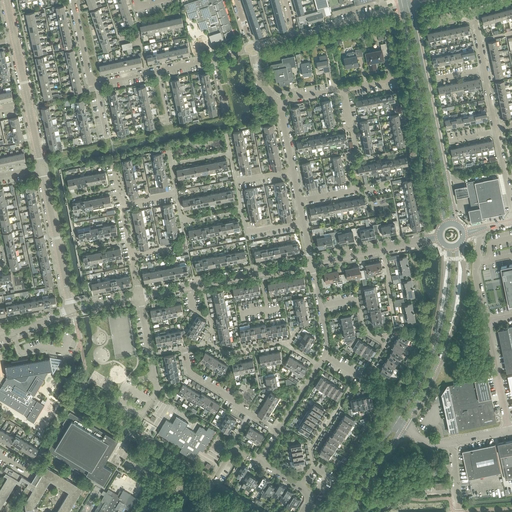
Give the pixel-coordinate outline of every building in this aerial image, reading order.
[(97,5),(95,1),(95,0),(88,3),(89,9),(97,6),(97,7),(101,6),(100,4),(97,5)] [(118,3),(119,7),(120,8),(127,6),(125,0),(118,3),(117,1),(113,3),(114,5),(118,3)] [(234,36),(222,0),(198,0),(184,5),(187,13),(188,14),(189,20),(196,18),(198,23),(201,31),(208,29),(210,34),(209,35),(213,46),(224,42),(223,40),(226,39),(234,36)] [(244,3),(245,9),(252,7),(251,1),(244,3)] [(120,9),(121,13),(122,14),(129,11),(127,6),(120,8),(119,7),(115,9),(116,11),(120,9)] [(90,11),(92,17),(100,15),(99,14),(98,9),(90,11)] [(323,16),(326,15),(324,9),(320,10),(321,12),(306,16),(306,14),(297,17),(298,20),(303,19),(304,21),(307,20),(307,21),(308,21),(308,23),(313,21),(323,19),(323,16)] [(122,15),(123,18),(123,20),(131,17),(129,11),(122,14),(121,13),(117,14),(118,16),(122,15)] [(103,12),(99,14),(100,15),(92,17),(94,23),(102,20),(101,19),(100,16),(104,14),(103,12)] [(247,15),(249,20),(256,18),(254,12),(247,15)] [(493,13),(487,15),(489,22),(488,23),(489,26),(495,25),(494,21),(495,21),(493,13)] [(133,23),(131,17),(123,20),(123,18),(119,20),(120,22),(124,20),(125,25),(133,23)] [(276,19),(278,25),(285,23),(283,17),(276,19)] [(105,18),(101,19),(102,20),(94,23),(96,28),(103,26),(103,25),(102,21),(106,20),(105,18)] [(107,24),(103,25),(103,26),(96,28),(98,34),(105,32),(105,31),(104,27),(108,26),(107,24)] [(251,26),(253,32),(260,30),(258,24),(251,26)] [(462,26),(456,28),(459,39),(460,39),(459,35),(463,34),(464,38),(465,38),(462,26)] [(456,28),(450,29),(453,41),(454,40),(453,36),(457,36),(458,40),(459,39),(456,28)] [(109,29),(105,31),(105,32),(98,34),(100,40),(107,37),(107,36),(106,33),(110,31),(109,29)] [(450,29),(445,30),(447,42),(448,41),(447,37),(451,37),(452,41),(453,41),(450,29)] [(445,30),(438,31),(441,43),(442,43),(441,39),(445,38),(446,42),(447,42),(445,30)] [(438,31),(433,32),(435,44),(436,44),(435,40),(439,39),(440,43),(441,43),(438,31)] [(434,44),(435,44),(433,32),(427,33),(428,41),(427,41),(428,45),(430,45),(430,41),(433,40),(434,44)] [(59,39),(60,43),(71,41),(70,35),(62,37),(62,36),(58,37),(58,39),(59,39)] [(111,35),(107,36),(107,37),(100,40),(102,46),(109,43),(109,42),(108,38),(111,37),(111,35)] [(72,47),(71,41),(60,43),(59,43),(59,45),(61,45),(62,49),(72,47)] [(113,41),(109,42),(109,43),(102,46),(104,52),(111,49),(111,50),(115,49),(115,46),(111,48),(110,44),(113,43),(113,41)] [(383,56),(388,55),(386,43),(380,44),(381,50),(365,53),(368,64),(368,63),(369,70),(377,69),(375,62),(380,61),(380,62),(383,61),(383,60),(384,60),(383,56)] [(467,47),(466,47),(469,59),(475,58),(473,50),(474,49),(473,46),(471,46),(471,48),(468,49),(467,47)] [(462,48),(460,48),(463,60),(469,59),(466,47),(465,47),(465,48),(462,49),(462,48)] [(455,49),(457,61),(463,60),(460,48),(459,48),(460,49),(456,50),(456,49),(455,49)] [(346,54),(347,58),(343,58),(345,67),(358,65),(356,57),(363,56),(362,54),(361,49),(355,50),(355,52),(354,53),(354,52),(347,53),(346,54)] [(450,50),(449,51),(451,62),(457,61),(455,49),(453,50),(454,51),(450,52),(450,50)] [(444,52),(443,52),(445,63),(451,62),(449,51),(448,51),(448,55),(445,55),(444,52)] [(438,53),(437,53),(439,65),(445,63),(443,52),(442,52),(442,56),(439,57),(438,53)] [(324,72),(329,70),(326,55),(319,56),(320,61),(316,61),(317,65),(317,67),(317,66),(318,70),(323,69),(324,72)] [(293,67),(296,67),(294,57),(281,59),(282,63),(270,65),(271,70),(273,70),(276,82),(278,82),(279,87),(289,85),(289,82),(294,81),(291,66),(293,66),(293,67)] [(303,76),(312,74),(309,62),(301,63),(300,62),(297,63),(298,67),(301,66),(303,76)] [(473,79),(467,81),(470,93),(475,91),(473,79)] [(467,81),(461,82),(464,94),(465,94),(464,89),(467,89),(468,93),(470,93),(467,81)] [(461,82),(455,83),(458,95),(459,95),(458,91),(462,90),(462,94),(464,94),(461,82)] [(172,86),(173,92),(181,91),(181,92),(185,91),(184,83),(180,84),(180,85),(172,86)] [(455,83),(449,84),(452,96),(453,96),(452,92),(456,91),(457,95),(458,95),(455,83)] [(449,84),(443,86),(445,93),(446,93),(450,92),(451,96),(452,96),(449,84)] [(135,96),(139,95),(139,94),(147,92),(145,86),(138,88),(137,87),(134,88),(135,96)] [(447,97),(446,93),(445,93),(443,86),(437,87),(439,95),(438,95),(439,99),(446,97),(447,97)] [(4,89),(4,92),(6,100),(12,99),(11,92),(12,91),(11,88),(8,88),(9,91),(7,92),(6,88),(4,89)] [(201,97),(201,99),(213,96),(212,90),(204,92),(204,91),(201,91),(200,92),(200,94),(202,94),(203,97),(201,97)] [(393,93),(387,94),(389,103),(394,102),(394,106),(396,105),(396,101),(395,101),(393,93)] [(387,94),(381,96),(383,104),(384,104),(384,107),(388,106),(388,107),(390,106),(389,103),(387,94)] [(175,98),(176,104),(184,102),(184,104),(188,103),(188,100),(187,101),(186,97),(187,97),(187,96),(186,95),(182,95),(182,97),(175,98)] [(203,106),(207,105),(206,104),(214,102),(213,96),(201,99),(201,100),(202,99),(203,103),(202,104),(203,106)] [(381,96),(375,97),(377,105),(381,104),(382,108),(384,108),(384,107),(384,104),(383,104),(381,96)] [(375,97),(369,98),(371,106),(375,105),(376,109),(378,109),(377,105),(375,97)] [(369,98),(363,99),(365,107),(369,107),(370,110),(372,110),(371,106),(369,98)] [(366,111),(365,107),(363,99),(357,100),(358,109),(363,108),(364,112),(366,111)] [(316,110),(323,109),(323,108),(331,106),(330,100),(321,102),(322,106),(315,107),(316,110)] [(111,106),(112,112),(120,110),(120,111),(124,110),(124,108),(122,108),(121,105),(123,104),(123,102),(118,103),(119,104),(111,106)] [(139,113),(143,112),(143,111),(150,110),(149,104),(141,105),(141,104),(137,105),(139,113)] [(291,108),(292,114),(300,113),(300,111),(299,108),(303,107),(303,105),(301,105),(299,105),(299,106),(295,107),(291,108)] [(177,110),(178,116),(190,113),(189,106),(185,107),(185,108),(177,110)] [(320,116),(324,115),(324,114),(332,113),(331,106),(323,108),(323,109),(324,113),(320,114),(320,116)] [(478,109),(479,113),(480,113),(481,121),(487,120),(486,112),(487,112),(486,108),(484,108),(484,110),(481,110),(480,109),(478,109)] [(292,114),(293,120),(302,118),(301,118),(301,114),(304,113),(304,111),(300,111),(300,113),(292,114)] [(197,112),(190,113),(178,116),(180,122),(187,120),(188,121),(192,120),(191,116),(197,114),(197,112)] [(320,116),(321,122),(325,121),(325,120),(333,119),(332,113),(324,114),(324,115),(320,116)] [(113,117),(115,123),(122,122),(122,121),(121,117),(125,116),(125,114),(121,115),(121,116),(113,117)] [(388,124),(392,123),(392,122),(400,121),(398,114),(390,116),(390,117),(391,121),(388,122),(388,124)] [(450,115),(449,115),(452,127),(458,126),(456,118),(457,118),(456,114),(450,115)] [(293,120),(294,126),(303,124),(302,120),(305,119),(305,117),(301,118),(302,118),(293,120)] [(325,121),(321,122),(323,128),(326,127),(326,126),(335,125),(333,119),(325,120),(325,121)] [(360,122),(361,128),(369,126),(368,122),(372,121),(372,119),(368,120),(360,122)] [(115,123),(116,129),(124,128),(123,127),(125,126),(125,122),(127,122),(126,120),(122,121),(122,122),(115,123)] [(154,127),(153,121),(145,123),(145,122),(141,123),(142,127),(143,126),(143,130),(150,128),(153,127),(154,127)] [(389,130),(393,129),(393,128),(401,127),(400,121),(392,122),(392,123),(392,127),(389,128),(389,130)] [(310,122),(303,124),(294,126),(296,132),(304,131),(304,132),(308,131),(307,126),(311,126),(310,125),(310,122)] [(264,127),(265,133),(274,131),(274,128),(274,125),(264,127)] [(361,128),(362,134),(370,133),(370,132),(369,128),(373,127),(373,125),(369,126),(361,128)] [(125,126),(123,127),(124,128),(116,129),(117,135),(120,135),(121,139),(126,138),(124,129),(128,128),(128,126),(125,126)] [(390,136),(394,135),(394,134),(402,133),(401,127),(393,128),(393,129),(394,133),(390,134),(390,136)] [(233,136),(234,139),(244,137),(242,131),(234,133),(234,136),(233,136)] [(362,134),(363,140),(372,138),(371,138),(371,134),(374,133),(374,131),(370,132),(370,133),(362,134)] [(345,133),(339,134),(341,142),(342,142),(346,141),(347,145),(349,145),(348,141),(347,141),(345,133)] [(391,140),(391,141),(403,139),(402,133),(394,134),(394,135),(395,139),(391,140)] [(339,134),(333,135),(335,144),(336,143),(336,147),(340,146),(341,146),(342,146),(342,142),(341,142),(339,134)] [(333,135),(327,136),(329,145),(330,145),(330,148),(334,147),(334,148),(336,147),(336,143),(335,144),(333,135)] [(327,136),(321,138),(323,146),(324,146),(328,145),(328,149),(331,149),(330,148),(330,145),(329,145),(327,136)] [(235,142),(236,145),(245,144),(244,137),(234,139),(235,142)] [(266,139),(268,145),(277,144),(276,141),(277,140),(276,137),(266,139)] [(363,140),(364,146),(373,145),(373,144),(372,140),(376,139),(375,137),(371,138),(372,138),(363,140)] [(321,138),(315,139),(317,147),(318,147),(322,146),(322,150),(324,150),(324,146),(323,146),(321,138)] [(315,139),(309,140),(311,148),(312,152),(318,151),(318,147),(317,147),(315,139)] [(405,145),(403,139),(391,141),(392,142),(391,142),(392,145),(392,146),(393,148),(396,147),(405,145)] [(309,140),(303,141),(304,150),(305,150),(309,149),(310,155),(312,155),(312,152),(311,148),(309,140)] [(306,153),(305,150),(304,150),(303,141),(297,143),(298,151),(303,150),(304,154),(306,153)] [(492,141),(486,142),(487,149),(486,150),(487,154),(489,153),(494,152),(492,141)] [(56,143),(56,142),(48,144),(50,150),(53,149),(54,153),(63,151),(61,142),(56,143)] [(376,143),(373,144),(373,145),(364,146),(366,153),(368,152),(370,152),(374,151),(373,146),(377,145),(376,143)] [(236,149),(236,152),(246,150),(245,144),(236,145),(237,148),(236,149)] [(269,152),(270,158),(279,156),(278,153),(279,153),(279,150),(269,152)] [(153,155),(154,162),(163,160),(162,157),(163,156),(163,153),(161,153),(158,154),(153,155)] [(238,161),(239,164),(249,162),(247,156),(238,158),(239,161),(238,161)] [(330,165),(334,165),(333,164),(342,162),(340,156),(332,157),(333,163),(330,163),(330,165)] [(406,157),(400,158),(402,166),(406,165),(407,169),(409,169),(408,165),(406,157)] [(400,158),(394,159),(396,167),(400,167),(401,170),(403,170),(402,166),(400,158)] [(122,164),(123,167),(133,165),(131,159),(122,161),(123,164),(122,164)] [(394,159),(388,160),(390,172),(391,172),(395,171),(395,172),(397,171),(396,167),(394,159)] [(223,160),(220,160),(222,170),(229,169),(227,160),(223,161),(223,160)] [(302,163),(303,170),(311,168),(311,167),(313,167),(312,163),(314,162),(314,160),(310,161),(310,162),(302,163)] [(388,160),(382,161),(384,173),(385,173),(389,172),(389,173),(391,172),(390,172),(388,160)] [(382,161),(376,163),(378,174),(379,174),(383,173),(383,174),(385,174),(385,173),(384,173),(382,161)] [(211,162),(207,163),(209,173),(216,172),(214,162),(211,163),(211,162)] [(282,165),(281,162),(271,164),(272,170),(281,168),(281,165),(282,165)] [(376,163),(370,164),(372,175),(373,175),(376,174),(377,175),(379,175),(379,174),(378,174),(376,163)] [(373,176),(373,175),(372,175),(370,164),(364,165),(365,173),(366,173),(370,173),(371,176),(373,176)] [(124,170),(125,174),(134,172),(133,165),(123,167),(123,171),(124,170)] [(198,165),(195,165),(197,175),(203,174),(202,165),(198,166),(198,165)] [(367,177),(366,173),(365,173),(364,165),(357,166),(359,175),(364,174),(365,178),(367,177)] [(155,168),(157,174),(165,172),(165,169),(166,169),(165,166),(155,168)] [(303,170),(304,176),(313,174),(312,173),(312,169),(315,169),(315,166),(313,167),(311,167),(311,168),(303,170)] [(186,167),(183,168),(185,178),(191,176),(189,167),(186,168),(186,167)] [(178,179),(185,178),(183,168),(180,168),(180,169),(177,170),(178,179)] [(328,178),(332,177),(344,174),(343,168),(335,170),(334,169),(331,169),(331,171),(332,171),(333,175),(332,175),(328,177),(328,178)] [(105,172),(99,173),(101,184),(104,183),(103,182),(107,181),(105,172)] [(304,176),(305,182),(314,180),(313,179),(313,175),(316,175),(316,172),(312,173),(313,174),(304,176)] [(99,173),(92,175),(94,184),(97,183),(97,184),(101,184),(99,173)] [(345,181),(344,174),(332,177),(333,183),(337,183),(337,182),(345,181)] [(86,176),(80,177),(82,186),(85,186),(88,186),(86,176)] [(80,177),(74,178),(76,188),(79,188),(79,187),(82,186),(80,177)] [(73,189),(76,188),(74,178),(67,180),(69,189),(73,188),(73,189)] [(126,183),(127,186),(136,184),(135,178),(125,180),(126,183)] [(161,186),(164,185),(168,185),(167,181),(168,181),(168,178),(158,180),(159,186),(161,186)] [(317,178),(313,179),(314,180),(305,182),(307,188),(317,186),(316,181),(318,181),(317,178)] [(468,182),(466,182),(466,183),(472,209),(472,210),(469,210),(471,220),(476,219),(482,218),(485,217),(489,217),(492,216),(503,214),(505,213),(505,211),(502,195),(499,182),(498,178),(484,181),(475,183),(474,181),(468,182)] [(400,189),(404,189),(404,188),(412,186),(411,180),(404,181),(402,182),(403,182),(403,187),(400,188),(400,189)] [(275,184),(276,191),(286,189),(285,186),(284,182),(275,184)] [(127,189),(128,192),(137,190),(136,184),(127,186),(128,189),(127,189)] [(401,196),(405,195),(405,194),(413,193),(412,186),(404,188),(404,189),(405,193),(401,194),(401,196)] [(469,196),(467,186),(460,187),(454,188),(456,198),(463,197),(469,196)] [(245,194),(245,197),(255,195),(253,188),(245,190),(245,193),(245,194)] [(276,191),(277,197),(286,195),(286,192),(287,191),(286,189),(276,191)] [(139,197),(137,190),(128,192),(128,195),(129,195),(129,198),(139,197)] [(233,190),(226,192),(228,201),(231,201),(231,200),(234,199),(233,194),(233,190)] [(226,192),(220,193),(222,202),(225,201),(225,202),(228,201),(226,192)] [(214,194),(208,195),(209,204),(212,204),(213,205),(216,204),(214,194)] [(106,196),(103,196),(105,206),(111,205),(110,196),(106,197),(106,196)] [(201,196),(195,198),(197,207),(200,206),(200,207),(203,206),(201,196)] [(94,198),(91,199),(93,209),(99,207),(97,198),(94,199),(94,198)] [(365,198),(359,199),(360,207),(361,207),(365,206),(366,210),(368,210),(367,206),(366,206),(365,198)] [(88,200),(85,201),(86,210),(93,209),(91,199),(88,199),(88,200)] [(188,209),(191,209),(189,199),(183,200),(184,209),(188,209)] [(359,199),(352,200),(354,208),(355,208),(359,207),(360,211),(362,211),(361,207),(360,207),(359,199)] [(401,208),(405,207),(416,205),(414,199),(406,200),(406,199),(402,200),(402,202),(405,201),(406,205),(401,206),(401,208)] [(352,200),(346,201),(348,210),(347,210),(347,214),(350,213),(349,212),(353,211),(354,213),(356,212),(355,208),(354,208),(352,200)] [(81,201),(78,201),(80,211),(86,210),(85,201),(81,201)] [(279,203),(280,209),(289,207),(288,204),(289,204),(288,201),(279,203)] [(340,203),(334,204),(336,212),(337,212),(341,211),(341,215),(343,215),(343,211),(342,211),(340,203)] [(163,206),(164,212),(173,211),(172,208),(173,207),(173,204),(163,206)] [(334,204),(328,205),(330,216),(331,215),(335,214),(335,216),(337,216),(337,212),(336,212),(334,204)] [(325,217),(330,216),(328,205),(322,206),(323,214),(322,215),(323,219),(325,218),(325,217)] [(402,214),(409,213),(417,211),(416,205),(405,207),(406,212),(402,212),(402,214)] [(280,209),(281,215),(291,213),(290,210),(289,210),(289,207),(280,209)] [(319,219),(318,215),(317,216),(316,207),(309,209),(310,212),(308,212),(310,221),(319,219)] [(132,216),(133,219),(143,217),(141,210),(132,212),(133,216),(132,216)] [(406,220),(410,219),(418,217),(417,211),(409,213),(409,217),(406,218),(406,220)] [(165,218),(166,225),(176,223),(175,220),(176,220),(175,217),(165,218)] [(407,226),(411,225),(419,223),(418,217),(410,219),(411,223),(407,224),(407,226)] [(393,224),(387,225),(390,236),(391,235),(391,234),(396,233),(396,229),(399,228),(397,220),(393,221),(393,224)] [(235,221),(232,221),(234,231),(240,230),(239,221),(235,221)] [(31,230),(34,229),(42,228),(41,222),(33,223),(33,227),(30,227),(31,230)] [(10,224),(2,226),(3,232),(14,230),(12,223),(10,224)] [(135,228),(135,231),(145,229),(144,223),(135,225),(135,228)] [(223,223),(219,224),(221,233),(228,232),(226,223),(223,224),(223,223)] [(380,223),(377,224),(378,232),(382,232),(383,236),(388,235),(388,236),(390,236),(387,225),(381,226),(380,223)] [(373,227),(366,228),(369,240),(370,240),(370,239),(370,238),(375,237),(375,233),(378,232),(377,224),(373,225),(373,227)] [(115,225),(109,226),(111,236),(114,235),(114,234),(117,234),(115,225)] [(89,239),(92,239),(90,230),(91,230),(90,226),(83,228),(86,241),(89,240),(89,239)] [(109,226),(103,227),(105,236),(108,235),(108,236),(111,236),(109,226)] [(204,227),(201,228),(203,237),(209,236),(207,226),(204,226),(204,227)] [(319,248),(326,247),(324,237),(323,231),(322,227),(312,229),(312,233),(319,231),(320,237),(316,238),(317,243),(318,243),(319,248)] [(352,231),(345,233),(347,243),(354,241),(353,236),(357,235),(356,228),(355,228),(355,227),(351,228),(352,231)] [(360,227),(356,228),(357,235),(357,237),(360,236),(361,240),(366,239),(367,239),(367,240),(369,240),(366,228),(360,230),(360,227)] [(83,241),(86,241),(83,228),(77,229),(80,241),(83,240),(83,241)] [(96,239),(98,238),(97,228),(91,230),(90,230),(92,239),(95,238),(96,239)] [(190,239),(197,238),(195,228),(192,229),(192,230),(189,231),(190,239)] [(136,234),(137,237),(146,235),(145,229),(135,231),(136,234)] [(169,237),(171,237),(178,236),(177,232),(178,232),(177,229),(168,231),(169,237)] [(334,232),(335,239),(339,239),(340,244),(347,243),(345,233),(338,234),(338,231),(336,231),(334,232)] [(332,240),(335,239),(334,232),(330,232),(330,235),(324,237),(326,247),(333,246),(332,240)] [(137,240),(138,244),(147,242),(146,235),(137,237),(138,240),(137,240)] [(292,244),(286,245),(287,255),(290,255),(290,254),(294,253),(292,244)] [(286,245),(279,247),(281,255),(284,255),(284,256),(287,255),(286,245)] [(116,248),(113,249),(115,259),(122,257),(120,248),(117,249),(116,248)] [(273,248),(267,249),(269,258),(271,257),(272,258),(275,258),(273,248)] [(267,249),(261,250),(263,260),(266,259),(269,258),(267,249)] [(259,261),(263,260),(261,250),(254,251),(256,260),(259,260),(259,261)] [(104,251),(101,251),(103,261),(109,260),(107,251),(104,251)] [(245,251),(238,252),(240,262),(243,262),(243,261),(246,260),(245,251)] [(238,252),(232,253),(234,263),(237,262),(237,263),(240,262),(238,252)] [(92,253),(89,254),(90,263),(97,262),(95,253),(92,254),(92,253)] [(226,255),(219,256),(221,265),(224,264),(225,265),(228,265),(226,255)] [(396,259),(397,267),(408,265),(406,256),(403,257),(403,258),(396,259)] [(213,257),(207,258),(209,267),(212,267),(212,268),(215,267),(213,257)] [(200,270),(203,269),(201,260),(194,261),(196,270),(200,269),(200,270)] [(381,262),(373,264),(375,273),(380,272),(381,275),(386,274),(385,268),(382,268),(381,262)] [(180,263),(180,266),(182,275),(185,275),(188,275),(186,264),(185,263),(184,263),(180,263)] [(367,271),(364,272),(365,278),(367,278),(370,277),(369,274),(375,273),(373,264),(365,265),(367,271)] [(511,264),(501,267),(510,306),(511,305),(511,264)] [(399,275),(403,274),(406,273),(406,275),(410,274),(408,265),(397,267),(399,275)] [(174,267),(168,268),(170,278),(173,277),(173,278),(176,277),(174,267)] [(359,267),(352,268),(354,277),(359,276),(360,279),(365,278),(364,272),(363,271),(360,272),(359,267)] [(168,268),(162,270),(164,280),(166,279),(166,278),(170,278),(168,268)] [(342,275),(343,276),(344,282),(348,282),(348,278),(354,277),(352,268),(345,269),(346,275),(342,275)] [(162,270),(155,271),(157,280),(160,280),(164,280),(162,270)] [(155,271),(149,272),(151,282),(154,282),(154,281),(157,280),(155,271)] [(338,271),(331,272),(333,281),(336,281),(337,285),(344,283),(344,282),(343,276),(339,277),(338,271)] [(148,283),(151,282),(149,272),(143,273),(145,283),(148,282),(148,283)] [(329,282),(333,281),(331,272),(324,274),(325,280),(321,280),(323,287),(330,286),(329,282)] [(11,274),(5,275),(6,283),(10,282),(10,286),(13,285),(12,282),(11,274)] [(129,276),(123,277),(125,288),(128,287),(127,286),(131,285),(129,276)] [(123,277),(116,279),(118,288),(121,287),(122,288),(125,288),(123,277)] [(97,279),(98,282),(100,292),(103,292),(103,291),(106,290),(104,281),(100,282),(100,279),(99,279),(97,279)] [(116,279),(110,280),(112,290),(115,289),(115,288),(118,288),(116,279)] [(408,281),(404,281),(400,282),(402,290),(413,288),(411,279),(407,280),(408,281)] [(97,293),(100,292),(98,282),(92,284),(91,281),(88,282),(89,291),(93,290),(93,293),(97,292),(97,293)] [(402,290),(403,298),(411,297),(411,298),(414,297),(413,288),(402,290)] [(401,306),(402,314),(413,312),(412,303),(408,303),(408,305),(401,306)] [(415,321),(413,312),(402,314),(404,322),(412,320),(412,321),(415,321)] [(394,328),(403,326),(403,323),(397,325),(395,315),(391,316),(394,328)] [(197,316),(194,321),(203,326),(206,321),(197,316)] [(194,321),(192,325),(200,330),(203,326),(194,321)] [(192,325),(189,329),(198,335),(200,330),(192,325)] [(507,372),(511,371),(511,327),(499,330),(507,372)] [(195,339),(198,335),(189,329),(186,334),(195,339)] [(347,344),(355,338),(354,337),(354,336),(355,336),(354,331),(344,333),(345,338),(346,338),(347,344)] [(305,333),(303,338),(311,343),(314,338),(307,334),(305,333)] [(400,334),(397,338),(406,344),(409,339),(400,334)] [(303,338),(300,342),(309,347),(311,343),(303,338)] [(352,348),(357,351),(362,342),(357,339),(357,340),(356,340),(355,338),(347,344),(352,347),(352,348)] [(397,338),(395,343),(403,348),(406,344),(397,338)] [(306,352),(309,347),(300,342),(297,347),(306,352)] [(357,351),(361,354),(367,345),(362,342),(357,351)] [(393,348),(401,353),(401,352),(403,348),(395,343),(392,347),(393,348)] [(361,354),(366,356),(371,347),(367,345),(361,354)] [(376,350),(371,347),(366,356),(365,358),(369,361),(376,350)] [(393,348),(390,353),(399,358),(402,353),(401,352),(401,353),(393,348)] [(200,360),(204,363),(210,354),(205,352),(200,360)] [(390,353),(388,357),(397,363),(398,364),(401,359),(399,358),(390,353)] [(204,363),(208,366),(214,357),(210,354),(204,363)] [(208,366),(213,369),(218,360),(214,357),(208,366)] [(287,370),(288,368),(294,359),(289,357),(282,367),(287,370)] [(388,357),(385,362),(394,367),(397,363),(388,357)] [(41,403),(37,401),(36,403),(34,402),(35,400),(32,398),(34,395),(34,396),(35,394),(43,380),(44,380),(43,380),(48,373),(55,371),(54,369),(52,369),(51,365),(50,358),(28,362),(28,359),(11,362),(12,365),(5,366),(7,377),(5,377),(6,380),(2,385),(7,388),(4,393),(0,390),(0,399),(23,413),(23,414),(27,416),(26,418),(34,422),(35,421),(34,420),(43,407),(44,405),(43,404),(41,403)] [(288,368),(293,371),(298,362),(294,359),(288,368)] [(213,369),(217,371),(223,363),(218,360),(213,369)] [(291,373),(296,375),(302,365),(298,362),(293,371),(291,373)] [(385,362),(382,366),(393,373),(396,368),(394,367),(385,362)] [(227,366),(223,363),(217,371),(222,374),(227,366)] [(307,367),(302,365),(296,375),(296,376),(300,378),(307,367)] [(390,377),(393,373),(382,366),(380,371),(390,377)] [(264,375),(266,383),(276,381),(274,373),(264,375)] [(319,390),(320,388),(325,380),(320,377),(314,387),(319,390)] [(458,432),(458,431),(496,423),(487,378),(448,386),(447,385),(441,393),(450,434),(458,432)] [(320,388),(324,391),(329,382),(325,380),(320,388)] [(324,391),(328,394),(334,385),(329,382),(324,391)] [(177,392),(182,395),(187,387),(182,384),(177,392)] [(328,394),(333,397),(338,388),(334,385),(328,394)] [(182,395),(186,398),(191,389),(187,387),(182,395)] [(343,391),(338,388),(333,397),(337,399),(343,391)] [(186,398),(190,401),(196,392),(191,389),(186,398)] [(195,403),(196,402),(200,395),(196,392),(190,401),(195,403)] [(271,392),(268,397),(276,402),(279,397),(271,392)] [(196,402),(200,405),(206,396),(201,393),(200,395),(196,402)] [(200,405),(205,407),(210,398),(206,396),(200,405)] [(268,397),(265,401),(273,406),(276,402),(268,397)] [(205,407),(209,410),(214,401),(210,398),(205,407)] [(219,404),(214,401),(209,410),(214,413),(219,404)] [(265,401),(262,406),(271,411),(273,406),(265,401)] [(313,402),(310,407),(320,413),(323,409),(313,402)] [(262,406),(259,410),(268,415),(271,411),(262,406)] [(310,407),(307,411),(318,418),(320,413),(310,407)] [(265,420),(268,415),(259,410),(257,414),(265,420)] [(307,411),(304,416),(315,422),(318,418),(307,411)] [(59,432),(47,451),(70,464),(68,466),(73,469),(74,467),(103,485),(112,470),(109,469),(103,465),(113,448),(114,446),(118,440),(105,433),(104,432),(70,412),(63,424),(64,424),(59,432)] [(223,418),(225,419),(233,424),(236,420),(225,413),(223,418)] [(345,414),(342,419),(353,426),(356,421),(354,420),(345,414)] [(163,425),(158,432),(158,433),(181,448),(179,451),(193,460),(197,453),(196,452),(198,449),(202,452),(215,431),(208,426),(206,431),(203,429),(203,428),(199,426),(195,433),(186,427),(188,423),(176,416),(172,423),(166,419),(164,423),(165,424),(164,426),(163,425)] [(304,416),(301,420),(312,426),(315,422),(304,416)] [(225,419),(222,423),(230,429),(233,424),(225,419)] [(342,419),(339,423),(350,430),(353,426),(342,419)] [(299,424),(300,425),(309,431),(312,426),(301,420),(299,424)] [(228,433),(230,429),(222,423),(219,428),(228,433)] [(339,423),(336,428),(345,433),(347,434),(350,430),(339,423)] [(307,435),(309,431),(300,425),(298,430),(307,435)] [(244,435),(249,438),(254,430),(249,427),(246,432),(244,435)] [(334,432),(343,438),(345,433),(336,428),(334,432)] [(249,438),(253,441),(258,432),(254,430),(249,438)] [(1,440),(5,443),(10,435),(5,432),(1,440)] [(263,435),(258,432),(253,441),(258,444),(263,435)] [(334,432),(331,437),(340,443),(343,438),(334,432)] [(10,446),(11,443),(14,438),(10,435),(5,443),(10,446)] [(11,443),(15,445),(20,438),(15,435),(14,438),(11,443)] [(329,436),(327,440),(337,447),(340,443),(331,437),(329,436)] [(15,445),(20,448),(25,441),(20,438),(15,445)] [(327,440),(324,445),(336,452),(338,448),(337,447),(327,440)] [(511,440),(498,443),(505,479),(511,478),(511,440)] [(20,448),(25,451),(29,443),(25,441),(20,448)] [(25,451),(29,454),(34,446),(29,443),(25,451)] [(469,478),(492,474),(501,472),(495,444),(463,451),(469,478)] [(321,449),(330,455),(333,457),(336,452),(324,445),(321,449)] [(38,449),(34,446),(29,454),(33,457),(38,449)] [(327,459),(330,455),(321,449),(318,454),(327,459)] [(303,470),(302,465),(305,464),(303,459),(293,461),(294,466),(295,466),(296,471),(303,470)] [(236,477),(240,479),(245,472),(248,467),(240,463),(235,470),(239,473),(236,477)] [(17,482),(19,484),(22,479),(23,477),(13,471),(12,472),(9,470),(10,469),(6,467),(3,471),(5,473),(2,477),(6,479),(0,488),(0,507),(16,482),(17,482)] [(23,477),(22,479),(25,481),(28,482),(23,491),(30,495),(24,503),(26,511),(34,511),(33,508),(33,507),(34,505),(35,505),(50,481),(69,492),(56,511),(68,511),(83,489),(47,467),(44,471),(42,470),(39,473),(37,472),(34,477),(33,476),(31,479),(32,480),(31,482),(26,479),(23,477)] [(429,476),(444,474),(444,467),(428,468),(429,476)] [(241,486),(245,488),(252,476),(245,472),(240,479),(244,482),(241,486)] [(252,486),(255,489),(260,481),(252,476),(245,488),(249,491),(252,486)] [(264,487),(266,489),(269,484),(270,481),(262,476),(260,481),(255,489),(259,491),(262,486),(264,487)] [(268,493),(272,496),(277,488),(276,488),(269,484),(266,489),(264,491),(263,494),(261,495),(265,498),(268,493)] [(278,493),(282,496),(287,488),(279,484),(276,488),(277,488),(272,496),(276,498),(278,493)] [(286,498),(290,501),(293,495),(295,493),(287,488),(282,496),(280,500),(283,503),(286,498)] [(122,511),(121,511),(124,508),(127,510),(128,511),(136,498),(132,496),(123,490),(122,492),(120,491),(118,494),(116,493),(115,494),(108,489),(106,492),(105,492),(103,490),(101,494),(104,495),(101,499),(100,501),(93,511),(122,511)] [(301,500),(293,495),(290,501),(286,507),(290,510),(292,505),(296,508),(301,500)]
